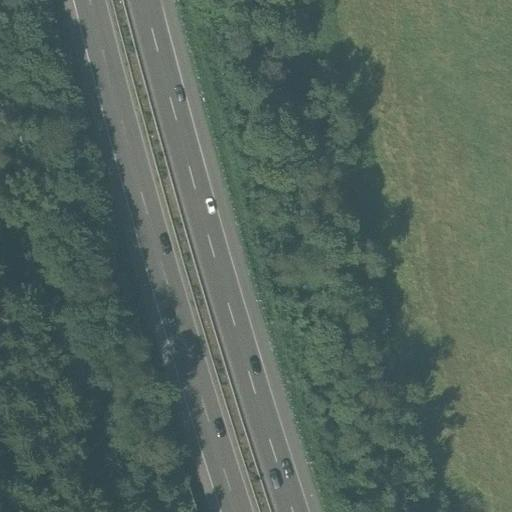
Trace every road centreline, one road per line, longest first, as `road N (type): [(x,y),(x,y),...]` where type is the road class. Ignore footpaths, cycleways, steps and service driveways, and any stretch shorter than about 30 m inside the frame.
road 1 (motorway): [(89,0),(156,260),(239,511)]
road 2 (motorway): [(289,511),(141,0)]
